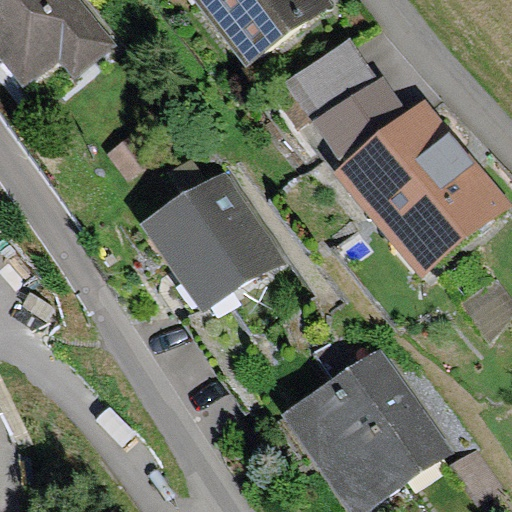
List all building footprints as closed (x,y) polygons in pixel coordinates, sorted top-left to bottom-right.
[(71,76),(115,42),(82,0),(0,0),(0,57),(23,87),(58,59),(71,76)] [(326,4),(323,0),(194,0),(242,65),(326,4)] [(314,123),(346,166),(410,113),(384,76),(379,80),(350,40),(287,85),(314,123)] [(346,166),(334,176),(421,280),(511,205),(424,101),(410,113),(346,166)] [(285,260),(225,170),(145,223),(204,313),(285,260)] [(382,351),(286,419),(353,511),(368,511),(453,452),(382,351)] [(480,450),(453,467),(480,509),(506,492),(480,450)]
